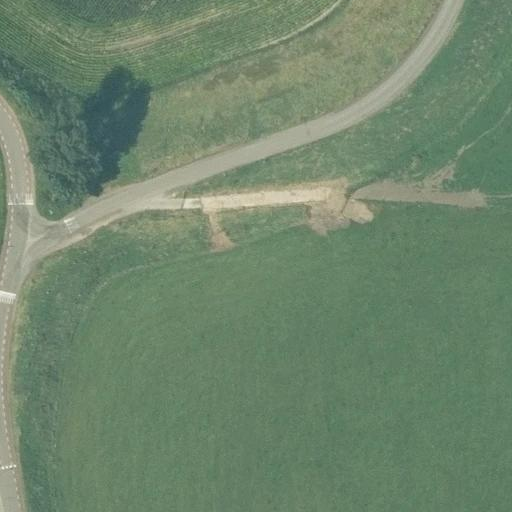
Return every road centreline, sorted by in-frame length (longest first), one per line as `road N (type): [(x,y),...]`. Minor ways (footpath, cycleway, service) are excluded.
road 1 (unclassified): [(17,253),(99,209),(342,119),(395,83),(452,0)]
road 2 (track): [(130,197),(166,204),(287,196)]
road 3 (tertiary): [(17,253),(18,171),(0,118)]
